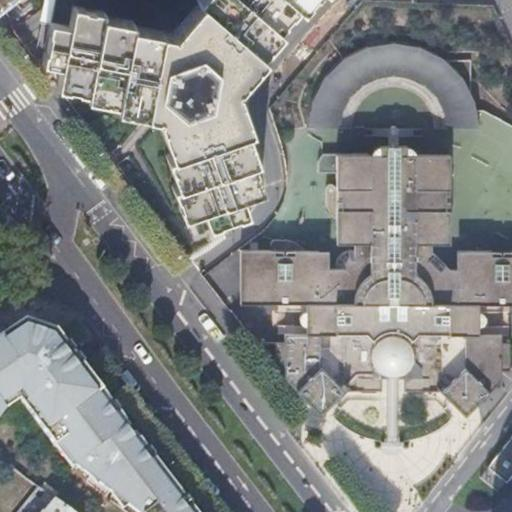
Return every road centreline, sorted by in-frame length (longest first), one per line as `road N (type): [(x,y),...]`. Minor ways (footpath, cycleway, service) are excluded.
road 1 (secondary): [(331,511),(47,145)]
road 2 (secondary): [(53,256),(255,511)]
road 3 (unclassified): [(511,406),(434,511)]
